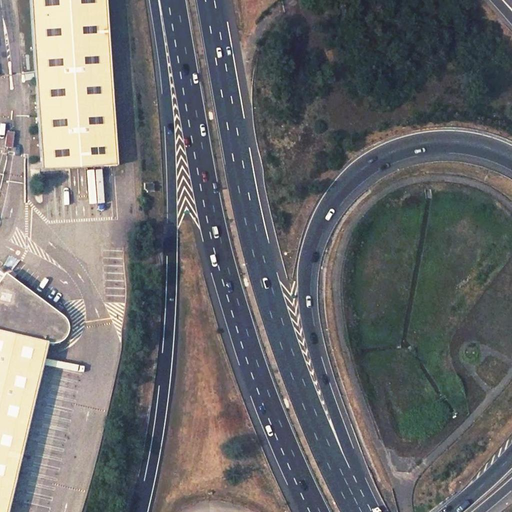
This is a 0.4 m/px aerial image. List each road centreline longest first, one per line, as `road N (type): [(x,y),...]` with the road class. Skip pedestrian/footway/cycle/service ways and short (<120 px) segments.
road 1 (motorway): [(172,0),(231,297),(315,511)]
road 2 (motorway): [(154,0),(171,168),(169,334),(142,511)]
road 3 (motorway): [(343,486),(306,402),(255,244),(210,0)]
road 4 (motorway): [(343,486),(344,440),(306,305),(307,259),(323,214),(357,173),(398,149),(461,142),(511,158)]
